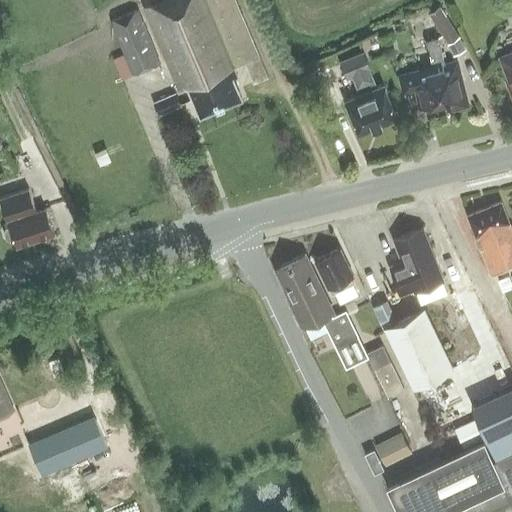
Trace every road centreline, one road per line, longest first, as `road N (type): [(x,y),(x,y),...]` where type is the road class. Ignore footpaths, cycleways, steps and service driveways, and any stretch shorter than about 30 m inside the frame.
road 1 (unclassified): [(241,223),(377,511)]
road 2 (secondary): [(241,223),(511,158)]
road 3 (secondary): [(0,297),(241,223)]
